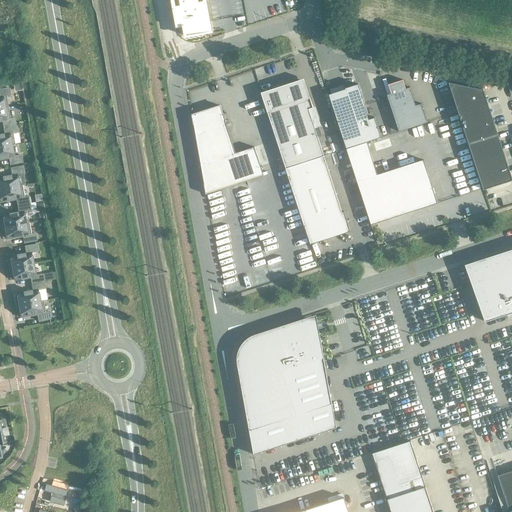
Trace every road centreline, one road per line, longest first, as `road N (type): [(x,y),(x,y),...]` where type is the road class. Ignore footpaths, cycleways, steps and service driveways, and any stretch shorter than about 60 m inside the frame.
road 1 (unclassified): [(511,237),(219,331)]
road 2 (unclassified): [(183,63),(175,82),(219,331)]
road 3 (tertiary): [(50,0),(99,267)]
road 4 (unclassified): [(219,331),(251,511)]
road 5 (residential): [(28,511),(43,453),(40,380)]
road 6 (unclassified): [(308,19),(183,63)]
